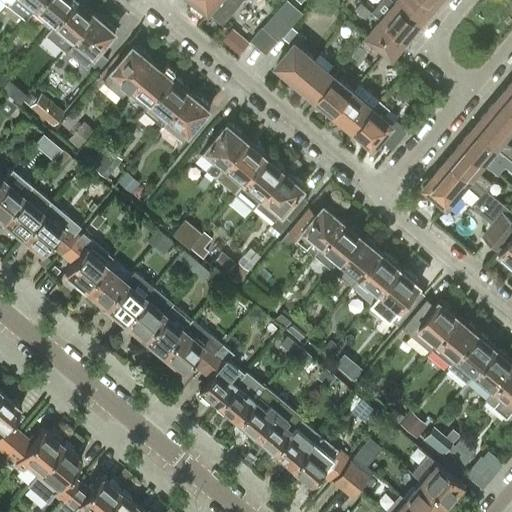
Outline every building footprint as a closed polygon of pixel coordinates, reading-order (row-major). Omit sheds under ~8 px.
[(37,4),(40,0),(21,0),(33,9),(37,4)] [(40,0),(37,4),(54,19),(70,0),(40,0)] [(70,0),(54,19),(49,25),(59,33),(64,27),(73,34),(94,10),(87,5),(87,1),(85,0),(70,0)] [(202,0),(207,4),(205,7),(222,21),(239,0),(202,0)] [(371,9),(360,0),(354,8),(365,17),(371,9)] [(420,20),(395,0),(385,13),(378,7),(374,12),(405,38),(420,20)] [(435,3),(431,0),(395,0),(420,20),(435,3)] [(266,51),(295,15),(287,9),(270,30),(262,24),(250,38),(266,51)] [(98,49),(115,28),(113,26),(113,23),(105,17),(102,17),(94,10),(73,34),(68,40),(70,41),(65,46),(86,63),(88,60),(95,52),(98,49)] [(405,38),(374,12),(372,15),(378,21),(367,34),(391,54),(405,38)] [(282,33),(293,42),(301,32),(290,23),(282,33)] [(293,77),(296,79),(314,56),(300,44),(306,37),(301,32),(293,42),(276,62),(285,70),(285,73),(290,77),(293,77)] [(127,87),(152,58),(144,52),(143,48),(139,44),(135,44),(133,42),(103,78),(104,78),(103,79),(121,94),(122,93),(123,93),(128,87),(127,87)] [(95,52),(88,60),(98,68),(108,57),(98,49),(95,52)] [(314,56),(296,79),(298,81),(298,84),(303,88),(306,87),(315,95),(340,65),(335,61),(328,68),(314,56)] [(160,64),(152,58),(127,87),(128,87),(147,104),(171,74),(169,73),(169,69),(163,65),(160,64)] [(340,65),(315,95),(324,102),(324,105),(329,109),(332,109),(334,111),(353,89),(338,77),(345,69),(340,65)] [(162,123),(190,90),(182,83),(181,80),(176,76),(173,75),(171,74),(147,104),(144,107),(162,123)] [(26,94),(7,77),(6,78),(0,84),(0,85),(19,102),(26,94)] [(511,78),(511,79),(499,94),(511,105),(511,78)] [(353,89),(334,111),(337,113),(337,116),(342,120),(344,120),(353,127),(378,97),(373,93),(367,101),(353,89)] [(182,139),(209,106),(207,104),(207,101),(202,97),(198,96),(190,90),(162,123),(182,139)] [(38,92),(29,103),(51,122),(61,110),(40,92),(38,92)] [(6,94),(0,101),(0,108),(7,114),(16,103),(6,94)] [(511,105),(499,94),(486,110),(510,129),(511,130),(511,105)] [(378,97),(353,127),(362,135),(363,138),(367,141),(370,141),(373,144),(379,137),(392,121),(383,114),(389,106),(378,97)] [(511,145),(503,138),(510,129),(486,110),(473,125),(511,156),(511,157),(511,145)] [(394,118),(392,121),(379,137),(391,147),(407,128),(394,118)] [(78,147),(93,128),(82,119),(66,137),(78,147)] [(218,172),(226,163),(247,138),(241,132),(240,129),(232,122),(229,122),(227,121),(202,151),(214,161),(210,165),(218,172)] [(511,156),(473,125),(460,140),(484,160),(491,152),(505,163),(511,156)] [(41,133),(33,144),(40,149),(48,139),(41,133)] [(255,144),(247,138),(226,163),(245,179),(266,154),(264,152),(263,148),(258,144),(255,144)] [(460,140),(448,155),(485,187),(486,187),(491,180),(477,169),(484,160),(460,140)] [(61,164),(69,153),(61,147),(52,157),(61,164)] [(109,148),(100,158),(93,167),(104,176),(120,157),(109,148)] [(90,149),(82,158),(93,167),(100,158),(90,149)] [(274,160),(266,154),(245,179),(264,195),(286,170),(283,167),(282,164),(277,160),(274,160)] [(448,155),(442,162),(423,185),(447,205),(466,182),(479,193),(485,187),(448,155)] [(203,189),(215,176),(208,170),(197,183),(203,189)] [(293,176),(286,170),(264,195),(256,205),(273,219),(271,222),(280,230),(307,198),(299,191),(304,185),(302,183),(301,180),(296,176),(293,176)] [(125,171),(118,179),(130,190),(137,181),(125,171)] [(1,175),(0,177),(0,216),(0,217),(21,192),(1,175)] [(496,196),(485,187),(479,193),(474,199),(497,218),(507,205),(496,196)] [(21,192),(0,217),(10,225),(9,228),(18,235),(20,233),(20,234),(42,209),(21,192)] [(76,232),(74,230),(80,224),(50,199),(42,209),(20,234),(30,242),(28,244),(37,252),(39,249),(41,251),(48,242),(60,251),(76,232)] [(322,242),(343,218),(335,211),(334,207),(329,203),(326,203),(324,202),(316,211),(308,204),(280,238),(289,246),(297,236),(315,251),(319,247),(322,242)] [(499,249),(511,233),(511,209),(507,205),(497,218),(483,235),(499,249)] [(99,212),(90,223),(95,227),(104,217),(99,212)] [(336,264),(362,234),(360,232),(359,229),(354,225),(351,224),(343,218),(322,242),(332,250),(326,256),(336,264)] [(151,243),(161,231),(156,226),(146,239),(151,243)] [(111,254),(81,230),(78,233),(76,232),(60,251),(71,261),(63,270),(73,278),(71,280),(80,288),(82,286),(103,260),(105,262),(111,254)] [(179,236),(190,245),(195,239),(185,230),(179,236)] [(172,240),(161,231),(151,243),(162,253),(172,240)] [(511,259),(511,233),(499,249),(500,250),(501,253),(507,258),(510,258),(511,259)] [(360,274),(380,249),(373,243),(372,239),(367,235),(363,235),(362,234),(336,264),(333,268),(352,283),(360,274)] [(207,249),(195,239),(190,245),(202,255),(207,249)] [(222,248),(213,259),(227,271),(236,261),(222,248)] [(379,289),(399,265),(391,258),(390,255),(386,251),(382,250),(380,249),(360,274),(379,289)] [(201,264),(193,257),(186,265),(195,272),(201,264)] [(238,281),(249,267),(238,258),(236,261),(227,271),(238,281)] [(100,304),(102,302),(123,277),(105,262),(103,260),(82,286),(93,294),(91,296),(100,304)] [(201,277),(207,269),(201,264),(195,272),(201,277)] [(421,295),(413,288),(419,281),(417,279),(416,276),(411,272),(408,272),(399,265),(379,289),(371,299),(390,316),(399,306),(406,312),(421,295)] [(121,318),(143,293),(143,294),(152,284),(131,267),(123,277),(102,302),(112,310),(110,313),(119,320),(121,318)] [(263,290),(247,278),(242,284),(258,297),(263,290)] [(143,293),(121,318),(132,327),(130,329),(139,337),(141,334),(162,309),(163,310),(171,300),(152,284),(143,294),(143,293)] [(430,348),(431,346),(458,314),(450,307),(449,304),(444,300),(441,299),(439,298),(434,303),(426,297),(402,325),(430,348)] [(162,309),(141,334),(151,343),(149,345),(158,353),(160,351),(190,316),(171,300),(163,310),(162,309)] [(283,309),(275,318),(284,326),(292,316),(283,309)] [(456,354),(477,329),(475,328),(474,325),(469,321),(466,320),(458,314),(431,346),(450,361),(456,354)] [(220,341),(211,333),(190,316),(160,351),(170,359),(169,362),(178,369),(180,367),(181,368),(189,359),(198,367),(220,341)] [(295,318),(286,328),(299,338),(307,328),(295,318)] [(466,380),(467,379),(496,345),(488,339),(487,335),(482,331),(479,331),(477,329),(456,354),(450,361),(448,364),(466,380)] [(292,350),(297,344),(286,335),(281,341),(292,350)] [(325,354),(335,342),(329,337),(319,349),(325,354)] [(216,403),(243,371),(226,357),(232,351),(220,341),(198,367),(207,375),(197,387),(216,403)] [(308,353),(297,344),(292,350),(303,359),(308,353)] [(494,386),(511,364),(511,358),(507,354),(506,351),(501,347),(497,347),(496,345),(467,379),(479,389),(487,380),(494,386)] [(344,353),(336,363),(353,377),(361,367),(344,353)] [(511,364),(494,386),(486,396),(506,413),(511,406),(511,364)] [(235,418),(263,384),(245,369),(243,371),(216,403),(235,418)] [(271,412),(282,400),(263,384),(235,418),(253,434),(271,412)] [(8,420),(20,406),(2,390),(0,391),(0,446),(3,449),(19,430),(8,420)] [(362,401),(352,412),(363,421),(372,410),(362,401)] [(393,407),(387,414),(397,423),(403,416),(393,407)] [(271,412),(253,434),(272,449),(290,427),(271,412)] [(383,417),(378,423),(388,430),(392,424),(383,417)] [(30,439),(21,431),(19,430),(3,449),(22,465),(24,462),(36,471),(61,441),(60,440),(61,437),(54,431),(51,432),(42,425),(30,439)] [(432,426),(423,437),(441,452),(443,450),(450,441),(457,432),(450,427),(443,436),(432,426)] [(290,427),(272,449),(290,465),(308,443),(290,427)] [(377,443),(368,435),(351,454),(361,462),(377,443)] [(308,443),(290,465),(309,481),(319,468),(328,476),(344,456),(321,436),(314,437),(308,443)] [(62,442),(61,441),(36,471),(47,481),(44,484),(62,498),(78,479),(68,471),(80,457),(71,449),(72,446),(65,440),(62,442)] [(450,441),(443,450),(461,466),(469,456),(450,441)] [(488,449),(482,456),(498,469),(504,462),(488,449)] [(349,458),(331,479),(341,487),(358,466),(349,458)] [(461,482),(434,459),(418,478),(445,501),(461,482)] [(368,474),(358,466),(341,487),(350,495),(368,474)] [(87,487),(78,479),(62,498),(77,511),(79,511),(81,510),(84,511),(99,511),(118,489),(117,488),(118,485),(111,478),(108,480),(99,472),(87,487)] [(435,511),(445,501),(418,478),(403,496),(421,511),(435,511)] [(130,511),(137,504),(128,497),(129,494),(122,487),(119,489),(118,489),(99,511),(130,511)] [(421,511),(403,496),(389,511),(421,511)]
